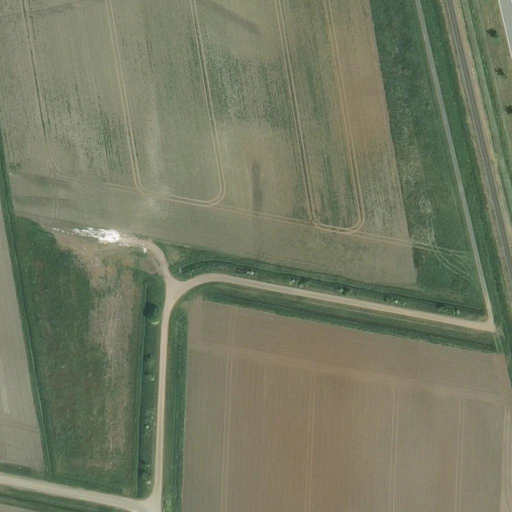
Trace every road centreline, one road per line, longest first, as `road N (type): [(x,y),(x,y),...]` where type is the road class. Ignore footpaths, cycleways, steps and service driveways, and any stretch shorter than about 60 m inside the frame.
road 1 (unclassified): [(155,510),(164,320),(188,284),(228,278),(493,329)]
road 2 (unclassified): [(155,510),(0,478)]
